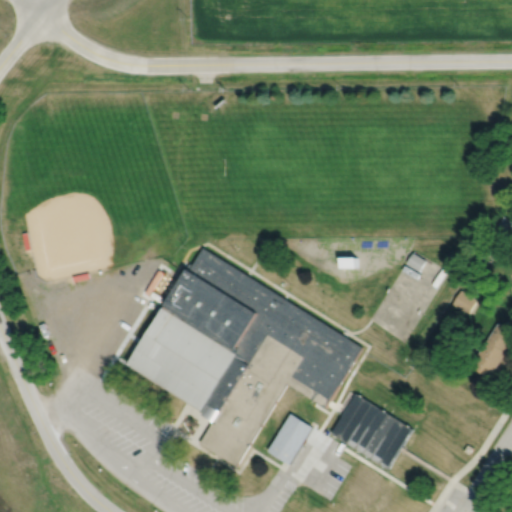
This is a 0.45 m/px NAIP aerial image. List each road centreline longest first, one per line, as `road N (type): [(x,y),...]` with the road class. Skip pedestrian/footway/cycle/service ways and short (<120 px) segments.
road 1 (residential): [(40,12),(0,65),(8,348),(59,457),(111,511)]
road 2 (residential): [(40,12),(78,44),(134,64),(511,59)]
